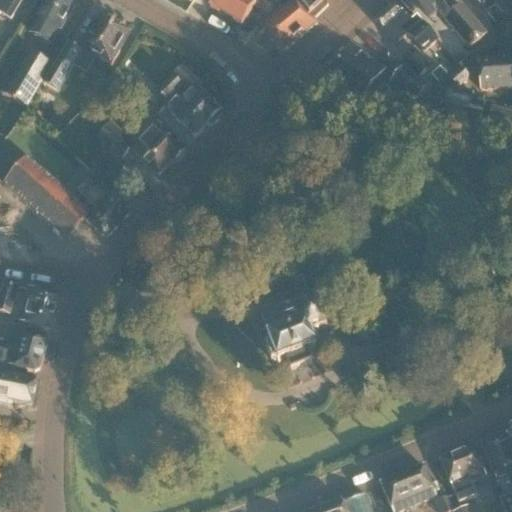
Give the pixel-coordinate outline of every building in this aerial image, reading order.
[(0,0),(0,16),(12,23),(22,6),(25,0),(0,0)] [(58,32),(61,34),(77,5),(67,0),(49,0),(38,20),(44,23),(35,39),(50,47),(58,32)] [(261,30),(282,55),(317,26),(314,22),(328,8),(324,3),(327,0),(215,0),(210,10),(243,29),(260,0),(271,0),(282,13),(261,30)] [(461,8),(457,12),(450,4),(455,0),(411,0),(430,21),(438,14),(470,52),(487,38),(461,8)] [(473,0),(488,16),(496,8),(489,1),(489,0),(473,0)] [(417,19),(414,21),(397,1),(374,22),(397,47),(408,37),(424,55),(438,43),(417,19)] [(127,36),(102,21),(82,54),(69,46),(44,88),(58,96),(74,69),(86,77),(97,58),(111,67),(120,52),(119,51),(127,36)] [(418,81),(430,71),(415,53),(403,63),(418,81)] [(362,55),(355,64),(344,55),(329,74),(373,108),(390,85),(406,97),(416,104),(429,87),(417,82),(402,70),(394,80),(362,55)] [(5,99),(27,111),(52,69),(30,56),(5,99)] [(511,65),(504,66),(503,60),(478,62),(481,94),(511,90),(511,65)] [(110,70),(106,77),(114,81),(118,74),(110,70)] [(208,128),(209,130),(214,128),(221,121),(222,116),(197,92),(201,88),(183,70),(174,79),(175,80),(158,97),(171,109),(188,92),(192,96),(185,104),(185,105),(173,117),(176,121),(175,121),(197,140),(208,128)] [(457,90),(469,80),(461,70),(449,80),(456,89),(457,90)] [(456,89),(449,80),(437,91),(449,94),(456,89)] [(167,109),(141,86),(133,95),(158,118),(167,109)] [(511,126),(511,113),(492,108),(489,121),(511,126)] [(50,121),(49,130),(61,131),(62,122),(50,121)] [(511,127),(493,123),(490,134),(511,139),(511,127)] [(141,145),(136,151),(137,152),(134,155),(159,179),(171,166),(177,166),(185,158),(185,152),(163,132),(155,124),(138,142),(141,145)] [(134,148),(112,125),(96,140),(102,147),(94,155),(111,171),(134,148)] [(96,211),(91,217),(28,161),(4,187),(68,243),(86,223),(107,241),(132,213),(114,198),(113,198),(91,179),(78,195),(96,211)] [(286,361),(290,373),(312,364),(308,352),(315,350),(310,336),(319,333),(318,330),(326,326),(321,313),(335,308),(319,266),(290,277),(298,300),(261,314),(271,341),(269,342),(266,348),(271,362),(278,364),(286,361)] [(0,300),(0,315),(11,318),(19,291),(4,287),(0,300)] [(18,325),(51,334),(61,299),(28,290),(18,325)] [(14,371),(35,376),(41,373),(49,345),(46,340),(14,329),(10,347),(0,344),(0,365),(14,369),(14,371)] [(13,406),(32,409),(37,384),(0,376),(0,406),(13,409),(13,406)] [(511,511),(511,428),(501,433),(503,437),(481,446),(496,482),(506,477),(511,492),(511,497),(499,502),(503,511),(511,511)] [(441,464),(459,506),(476,499),(471,485),(486,478),(474,450),(441,464)] [(381,487),(391,511),(407,511),(437,500),(424,470),(381,487)] [(343,507),(344,511),(371,511),(366,498),(343,507)] [(451,511),(446,500),(437,503),(440,511),(451,511)]
